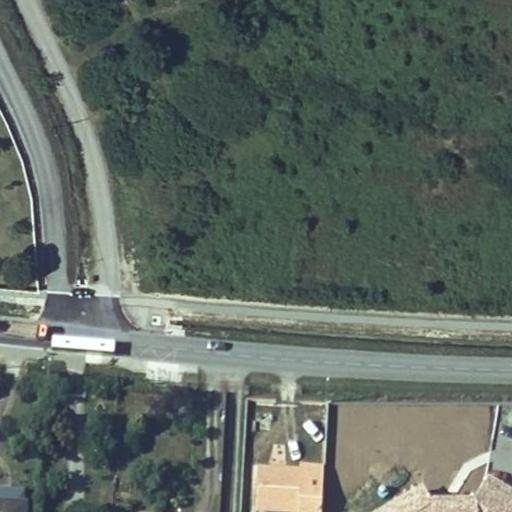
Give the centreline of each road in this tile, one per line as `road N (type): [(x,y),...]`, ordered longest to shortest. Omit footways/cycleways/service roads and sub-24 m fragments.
road 1 (tertiary): [(119,340),(319,362),(511,369)]
road 2 (unclassified): [(23,0),(89,127),(119,340)]
